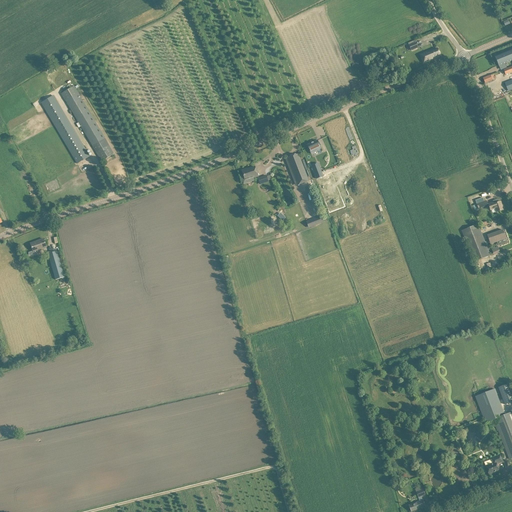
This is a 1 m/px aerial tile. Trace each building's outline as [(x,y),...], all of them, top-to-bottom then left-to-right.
[(415,40),(408,43),(411,50),(418,48),(415,42),(415,40)] [(426,52),(420,55),(422,57),(424,63),(433,59),(432,58),(440,55),(437,48),(433,50),(433,49),(426,52)] [(511,49),(510,50),(495,56),(499,66),(503,64),(511,60),(511,49)] [(62,93),(99,157),(102,161),(114,154),(74,86),(62,93)] [(41,103),(44,107),(77,163),(90,156),(56,100),(54,95),(41,103)] [(317,140),(307,145),(311,154),(318,151),(317,150),(320,148),(321,148),(320,146),(321,146),(319,142),(318,142),(317,140)] [(288,161),(290,166),(298,185),(309,181),(301,161),(299,157),(288,161)] [(319,166),(313,169),(316,179),(323,176),(319,166)] [(258,176),(256,171),(255,167),(247,169),(247,168),(242,170),(243,174),(240,175),(242,181),(250,179),(258,176)] [(336,172),(349,214),(359,211),(346,169),(336,172)] [(63,172),(57,176),(61,184),(68,180),(63,172)] [(333,174),(317,180),(329,213),(345,207),(333,174)] [(266,175),(258,178),(260,184),(268,181),(271,179),(270,175),(267,176),(266,175)] [(57,182),(44,189),(49,199),(62,192),(57,182)] [(493,202),(488,204),(490,210),(495,208),(497,212),(503,210),(503,209),(504,208),(503,205),(502,205),(500,201),(498,202),(497,200),(493,201),(494,202),(493,202)] [(478,209),(478,208),(488,205),(486,201),(477,204),(473,206),(474,211),(478,209)] [(285,216),(280,212),(277,215),(282,220),(285,216)] [(306,222),(309,228),(323,222),(321,216),(306,222)] [(474,262),(490,255),(478,224),(461,230),(474,262)] [(503,230),(487,235),(490,244),(506,238),(503,230)] [(43,250),(42,249),(47,247),(44,239),(30,244),(33,252),(38,250),(39,251),(43,250)] [(57,251),(49,254),(56,280),(64,277),(57,251)] [(511,392),(509,384),(498,388),(505,404),(511,401),(511,392)] [(475,397),(484,418),(485,422),(494,419),(509,459),(511,458),(511,411),(505,415),(495,389),(475,397)] [(485,472),(487,471),(489,475),(499,470),(497,464),(498,463),(499,463),(503,462),(500,454),(492,458),(492,459),(493,462),(485,466),(486,467),(483,468),(485,472)] [(409,505),(409,507),(411,511),(425,506),(423,500),(422,500),(421,496),(425,495),(423,489),(422,486),(415,489),(416,492),(420,501),(409,505)]
